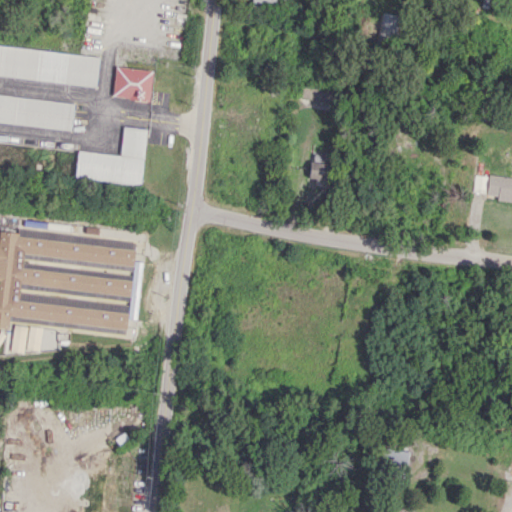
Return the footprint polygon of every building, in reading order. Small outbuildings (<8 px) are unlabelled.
[(376,36),(394,39),(399,15),(381,12),(376,36)] [(0,75),(96,86),(99,56),(0,44),(0,75)] [(116,62),(153,67),(150,99),(112,91),(116,62)] [(73,102),(0,93),(0,121),(70,129),(73,102)] [(140,185),(146,128),(122,126),(119,155),(77,150),(74,178),(140,185)] [(328,186),(330,163),(309,161),(308,178),(318,179),(318,185),(328,186)] [(511,177),(474,174),(472,194),(511,198),(511,177)] [(126,328),(134,241),(128,241),(127,248),(109,247),(110,241),(100,236),(18,229),(16,232),(0,230),(0,327),(8,328),(8,317),(85,323),(90,325),(126,328)] [(23,352),(25,325),(11,325),(10,351),(23,352)] [(41,327),(28,325),(25,349),(39,350),(41,327)] [(406,466),(407,449),(384,448),(384,465),(406,466)] [(99,481),(114,482),(116,450),(101,449),(99,481)]
